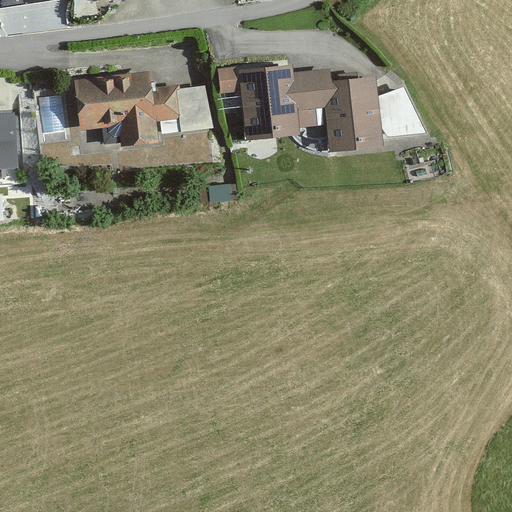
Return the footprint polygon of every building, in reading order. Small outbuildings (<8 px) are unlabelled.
[(289,68),(235,72),(240,142),(294,137),(294,129),(321,127),(323,153),(377,149),(372,79),(324,83),(324,74),(289,77),(289,68)] [(0,108),(13,108),(12,76),(0,76),(0,108)] [(146,76),(72,82),(76,132),(113,129),(115,147),(154,144),(152,121),(179,118),(176,86),(147,89),(146,76)] [(410,85),(377,93),(389,139),(422,130),(410,85)] [(12,111),(0,111),(0,160),(15,160),(12,111)]
